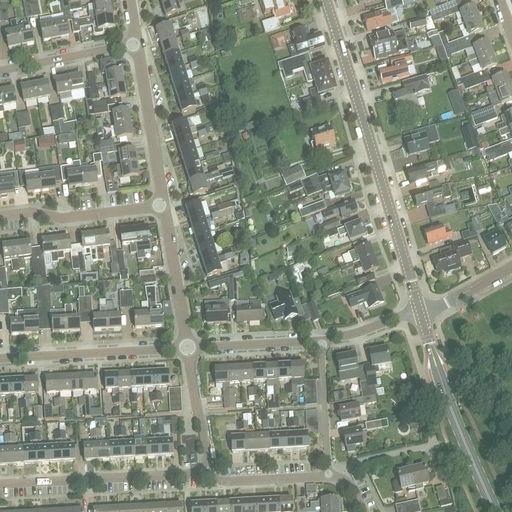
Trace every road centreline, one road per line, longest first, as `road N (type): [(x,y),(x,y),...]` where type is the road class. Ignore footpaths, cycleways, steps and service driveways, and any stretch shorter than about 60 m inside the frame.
road 1 (secondary): [(419,313),(324,0)]
road 2 (secondary): [(496,511),(419,313)]
road 3 (residential): [(0,483),(207,473)]
road 4 (residential): [(0,357),(188,348)]
road 5 (residential): [(163,205),(135,42)]
road 6 (residential): [(0,218),(163,205)]
road 7 (residential): [(188,348),(163,205)]
road 8 (residential): [(0,70),(135,42)]
road 9 (residential): [(327,475),(322,340)]
road 10 (residential): [(188,348),(322,340)]
road 11 (residential): [(207,473),(188,348)]
road 12 (residential): [(207,473),(224,483),(327,475)]
